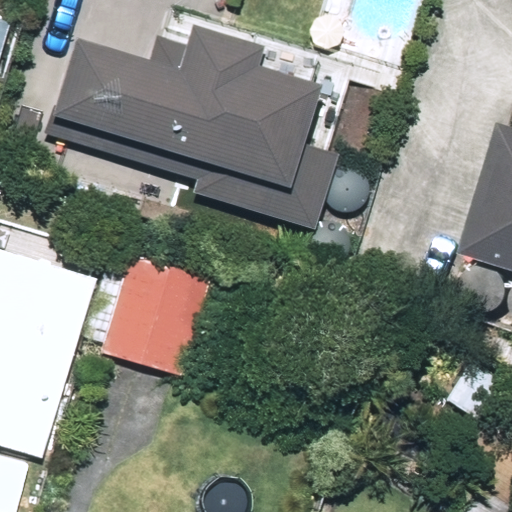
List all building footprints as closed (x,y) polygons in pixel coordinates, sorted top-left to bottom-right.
[(64,49),(41,123),(191,170),(182,197),(303,236),(325,161),(287,150),(303,94),(239,77),(245,56),(177,37),(165,78),(64,49)] [(511,153),(477,280),(511,289),(511,153)] [(179,388),(208,293),(111,263),(86,346),(107,352),(103,364),(179,388)] [(0,456),(37,469),(73,359),(28,344),(48,284),(0,268),(0,456)] [(470,377),(446,414),(472,431),(495,394),(470,377)] [(431,427),(417,449),(435,461),(450,441),(431,427)]
